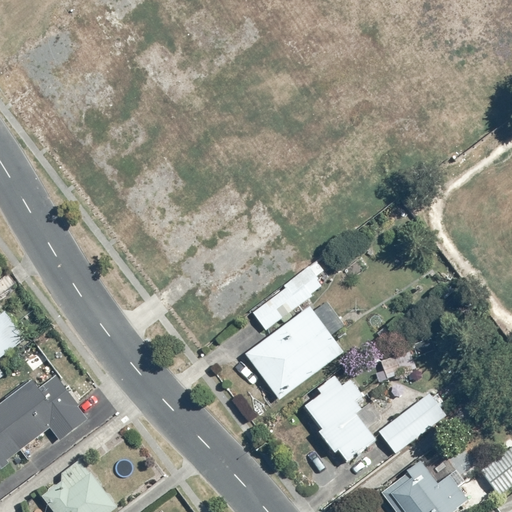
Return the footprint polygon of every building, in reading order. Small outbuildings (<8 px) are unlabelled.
[(151,0),(89,0),(111,29),(151,0)] [(511,0),(410,0),(405,42),(439,46),(438,58),(476,63),(477,54),(511,58),(511,47),(511,0)] [(311,21),(327,42),(353,24),(337,2),(311,21)] [(194,48),(215,77),(264,40),(245,16),(225,31),(207,7),(206,4),(177,26),(194,48)] [(300,62),(327,42),(311,21),(284,41),(300,62)] [(63,22),(13,60),(46,104),(73,85),(59,66),(83,48),(63,22)] [(215,77),(194,48),(172,65),(153,39),(129,57),(169,111),(215,77)] [(80,149),(107,129),(93,111),(118,92),(98,65),(73,85),(46,104),(80,149)] [(433,131),(416,108),(392,126),(408,149),(433,131)] [(114,124),(107,129),(80,149),(115,195),(141,175),(127,157),(152,139),(130,111),(114,124)] [(372,118),(281,186),(266,198),(295,236),(401,155),(372,118)] [(141,175),(115,195),(151,242),(177,222),(162,202),(187,183),(167,156),(141,175)] [(228,184),(151,242),(170,267),(247,208),(228,184)] [(287,234),(267,248),(244,265),(196,300),(215,326),(274,283),(306,260),(287,234)] [(0,269),(0,297),(13,288),(0,269)] [(319,294),(302,273),(252,312),(269,333),(319,294)] [(345,358),(310,309),(246,354),(281,404),(345,358)] [(0,366),(31,342),(6,310),(0,314),(0,377),(5,374),(0,368),(0,366)] [(316,432),(332,453),(335,451),(343,462),(373,439),(355,415),(363,409),(358,401),(364,396),(352,381),(347,385),(338,373),(318,389),(321,393),(302,407),(319,430),(316,432)] [(34,393),(27,383),(0,403),(0,470),(49,434),(64,454),(117,414),(98,389),(76,405),(55,377),(34,393)] [(432,391),(378,431),(396,456),(450,416),(432,391)] [(511,443),(477,468),(497,496),(511,486),(511,443)] [(110,511),(117,507),(79,461),(39,493),(54,511),(110,511)] [(439,482),(425,461),(379,494),(391,511),(456,511),(470,502),(450,474),(439,482)]
